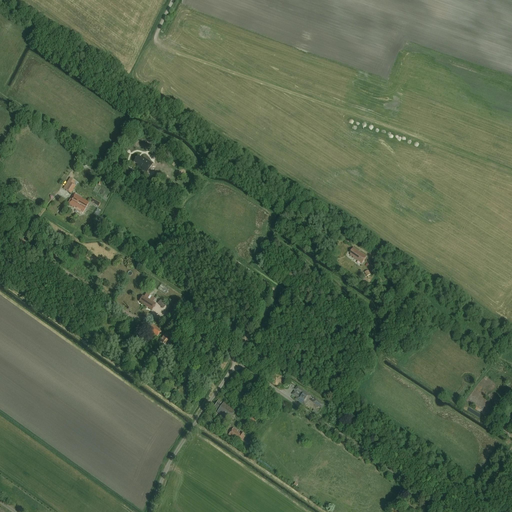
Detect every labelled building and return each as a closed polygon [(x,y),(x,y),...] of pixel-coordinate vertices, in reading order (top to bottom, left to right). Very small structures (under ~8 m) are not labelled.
[(156,159),(161,152),(155,148),(150,155),(156,159)] [(146,173),(152,164),(143,158),(143,159),(138,156),(134,162),(138,165),(138,166),(140,168),(146,173)] [(76,183),(71,180),(69,182),(68,181),(63,189),(71,194),(76,186),(75,185),(76,183)] [(84,211),(88,204),(87,204),(88,202),(74,195),(69,205),(76,209),(76,211),(81,214),(82,213),(83,213),(84,211)] [(362,264),(367,257),(353,248),(350,253),(351,254),(350,255),(354,258),(354,259),(362,264)] [(382,258),(378,263),(387,270),(391,264),(382,258)] [(152,310),(156,304),(147,298),(147,299),(142,296),(139,301),(143,304),(143,305),(152,310)] [(163,309),(167,304),(162,299),(158,303),(163,309)] [(157,338),(161,331),(155,326),(155,327),(151,324),(147,330),(150,332),(150,333),(157,338)] [(173,327),(168,334),(173,337),(177,330),(173,327)] [(166,346),(172,338),(165,334),(160,342),(166,346)] [(298,387),(295,390),(298,392),(297,393),(295,392),(293,395),(297,398),(296,399),(305,406),(309,400),(322,408),(324,405),(298,387)] [(218,401),(214,406),(216,407),(214,409),(218,411),(217,412),(222,415),(221,416),(228,421),(236,410),(224,402),(223,404),(218,401)] [(238,431),(233,428),(228,435),(238,442),(240,440),(242,441),(245,437),(243,436),(244,434),(241,432),(240,434),(237,432),(238,431)]
